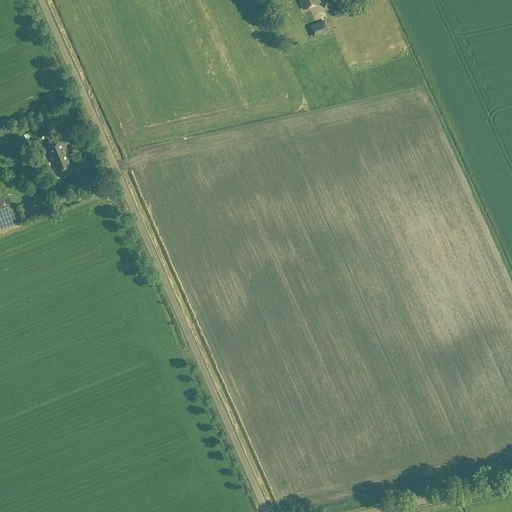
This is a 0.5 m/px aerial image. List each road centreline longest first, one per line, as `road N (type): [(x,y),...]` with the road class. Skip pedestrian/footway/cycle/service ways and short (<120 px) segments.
road 1 (unclassified): [(264,511),(40,0)]
road 2 (unclassified): [(380,511),(511,484)]
